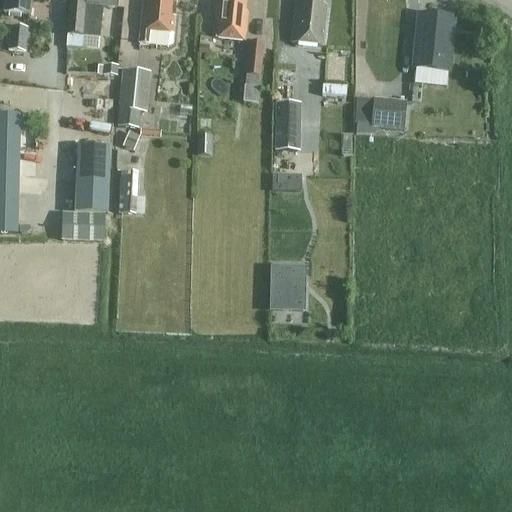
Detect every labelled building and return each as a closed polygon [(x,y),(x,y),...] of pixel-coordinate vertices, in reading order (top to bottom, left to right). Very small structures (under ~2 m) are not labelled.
[(6,0),(5,14),(31,16),(32,0),(6,0)] [(117,10),(118,0),(86,0),(86,6),(70,5),(67,37),(100,40),(103,9),(117,10)] [(172,0),(143,0),(140,45),(172,48),(177,6),(172,5),(172,0)] [(246,14),(247,0),(217,0),(213,40),(201,39),(200,55),(210,56),(211,48),(215,49),(215,41),(246,44),(249,14),(246,14)] [(322,0),(303,0),(304,1),(297,1),(292,44),(323,47),(327,8),(322,7),(322,0)] [(420,18),(415,61),(449,65),(453,25),(449,25),(450,21),(420,18)] [(28,30),(11,29),(9,57),(25,59),(28,30)] [(244,103),(258,105),(265,45),(250,43),(244,103)] [(103,77),(117,78),(118,68),(104,67),(103,77)] [(119,112),(141,114),(147,114),(151,74),(123,71),(119,112)] [(388,132),(391,102),(375,101),(372,130),(388,132)] [(391,102),(388,132),(404,133),(407,104),(391,102)] [(289,105),(275,105),(274,153),(298,153),(299,123),(299,105),(289,105)] [(140,131),(141,114),(119,112),(118,129),(140,131)] [(0,115),(0,234),(3,235),(18,235),(21,116),(0,115)] [(123,148),(133,153),(140,138),(129,134),(123,148)] [(358,157),(357,136),(345,137),(346,157),(358,157)] [(213,138),(198,137),(198,157),(212,158),(213,138)] [(112,149),(77,148),(75,216),(106,217),(110,217),(112,149)] [(120,215),(145,216),(146,199),(138,199),(139,174),(121,173),(120,215)] [(63,216),(63,243),(105,244),(106,217),(75,216),(63,216)] [(271,269),(270,314),(306,315),(307,270),(271,269)]
